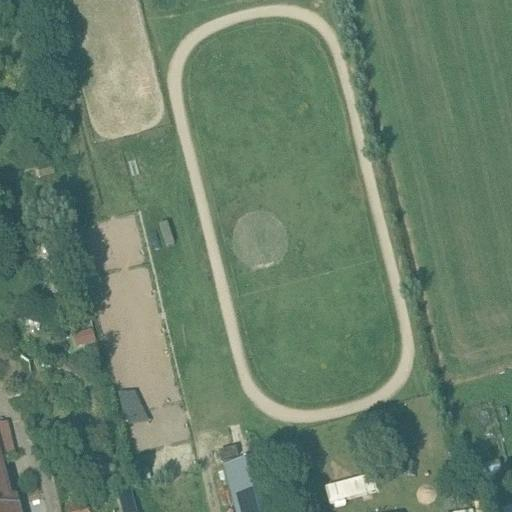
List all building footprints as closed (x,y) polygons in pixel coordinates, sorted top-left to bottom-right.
[(0,511),(20,511),(16,497),(10,498),(2,465),(15,462),(6,425),(0,426),(0,511)] [(259,441),(247,444),(249,453),(261,450),(259,441)] [(234,447),(218,451),(221,461),(236,457),(234,447)] [(275,511),(262,457),(224,467),(235,511),(275,511)] [(135,511),(129,487),(115,491),(120,511),(135,511)]
